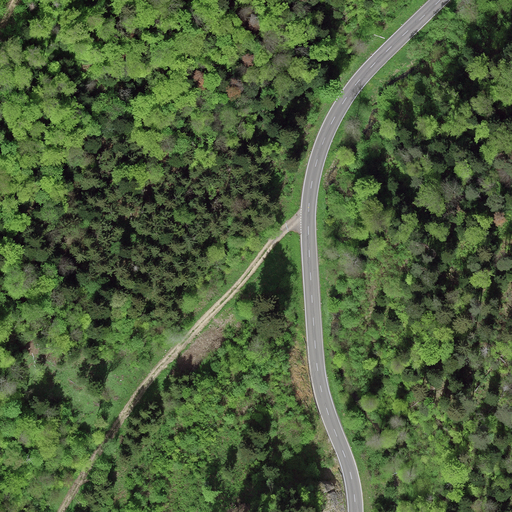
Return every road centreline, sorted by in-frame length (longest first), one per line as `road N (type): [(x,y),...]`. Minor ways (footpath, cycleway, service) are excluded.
road 1 (tertiary): [(355,511),(316,365),(312,178),(337,111),(365,72),(440,0)]
road 2 (track): [(63,511),(168,356),(307,210)]
